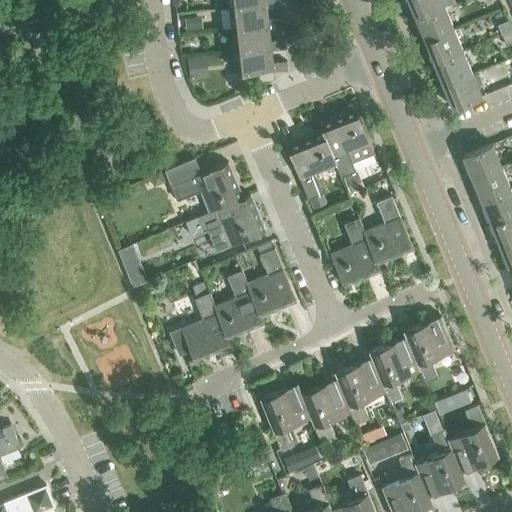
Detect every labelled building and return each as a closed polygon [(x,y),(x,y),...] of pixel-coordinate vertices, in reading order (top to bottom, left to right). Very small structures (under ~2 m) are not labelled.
[(406,0),(414,17),(443,5),(441,0),(406,0)] [(265,20),(264,8),(263,4),(228,8),(230,29),(265,25),(266,29),(281,27),(279,19),(265,20)] [(414,17),(423,40),(453,28),(443,5),(414,17)] [(202,29),(201,15),(185,17),(187,31),(202,29)] [(498,25),(502,33),(511,29),(508,21),(498,25)] [(230,29),(232,51),(268,47),(268,50),(283,48),(282,39),(267,41),(266,29),(265,25),(230,29)] [(432,62),(462,49),(453,28),(423,40),(432,62)] [(506,45),(511,42),(511,29),(502,33),(506,45)] [(270,63),(268,50),(268,47),(232,51),(235,72),(269,68),(269,72),(286,70),(285,61),(270,63)] [(432,62),(442,84),(471,72),(462,49),(432,62)] [(203,57),(187,59),(190,79),(205,77),(203,57)] [(481,82),(479,75),(471,73),(471,72),(442,84),(451,106),(480,94),(478,89),(481,82)] [(242,81),(234,81),(235,92),(244,91),(242,81)] [(317,124),(320,132),(321,131),(334,165),(334,166),(338,177),(343,175),(350,193),(364,187),(357,170),(354,171),(351,163),(371,155),(354,110),(317,124)] [(311,212),(325,206),(319,193),(312,174),(334,166),(334,165),(321,131),(320,132),(285,145),(306,199),(311,212)] [(461,155),(470,178),(499,166),(490,143),(461,155)] [(175,200),(197,191),(206,211),(206,212),(240,198),(240,197),(225,162),(198,173),(192,157),(163,169),(175,200)] [(470,178),(479,200),(509,188),(499,166),(470,178)] [(511,212),(511,196),(509,188),(479,200),(489,222),(511,212)] [(248,194),(240,197),(240,198),(206,212),(206,211),(195,216),(196,219),(188,222),(192,233),(200,230),(201,231),(221,223),(230,244),(262,230),(248,194)] [(375,264),(376,264),(411,250),(389,196),(374,202),(382,222),(362,230),(375,264)] [(498,244),(511,238),(511,212),(489,222),(498,244)] [(379,272),(376,264),(375,264),(362,230),(357,218),(342,224),(350,244),(328,253),(342,287),(379,272)] [(511,264),(511,238),(498,244),(507,266),(511,264)] [(257,255),(265,275),(245,283),(243,284),(257,318),(258,317),(294,303),(272,249),(257,255)] [(144,281),(138,267),(126,272),(132,286),(144,281)] [(233,297),(212,306),(225,340),(226,339),(261,325),(258,317),(257,318),(243,284),(245,283),(240,271),(225,277),(233,297)] [(225,340),(212,306),(207,293),(203,282),(193,287),(197,297),(192,299),(200,319),(180,328),(193,361),(229,346),(226,339),(225,340)] [(439,316),(401,331),(404,337),(405,337),(418,370),(417,370),(422,383),(435,377),(428,359),(453,349),(439,316)] [(370,357),(382,385),(384,391),(388,403),(401,398),(394,379),(417,370),(418,370),(405,337),(404,337),(367,352),(370,358),(370,357)] [(336,378),(339,385),(349,411),(349,412),(353,424),(367,418),(360,401),(384,391),(382,385),(370,357),(370,358),(333,372),(335,379),(336,378)] [(349,411),(339,385),(336,378),(335,379),(300,392),(299,393),(310,417),(309,417),(320,444),(333,439),(325,421),(349,412),(349,411)] [(310,417),(299,393),(300,392),(297,384),(259,399),(279,451),(293,445),(285,427),(309,417),(310,417)] [(465,388),(456,392),(460,404),(470,400),(465,388)] [(470,428),(446,438),(445,438),(459,471),(460,471),(496,456),(475,405),(462,410),(470,428)] [(403,407),(394,411),(400,423),(408,420),(403,407)] [(0,479),(6,477),(0,463),(0,454),(19,447),(10,426),(0,430),(0,479)] [(445,438),(446,438),(442,429),(429,434),(436,452),(413,461),(413,462),(427,495),(427,494),(464,480),(460,471),(459,471),(445,438)] [(400,432),(386,438),(393,453),(407,448),(400,432)] [(412,511),(431,504),(427,494),(427,495),(413,462),(413,461),(410,453),(396,458),(403,478),(381,487),(390,511),(412,511)] [(299,454),(284,460),(289,472),(304,466),(299,454)] [(330,511),(329,507),(320,484),(311,464),(305,466),(314,487),(306,490),(313,509),(304,511),(330,511)] [(374,511),(359,474),(345,479),(353,498),(329,507),(330,511),(374,511)] [(3,502),(3,503),(6,511),(42,511),(54,507),(45,485),(3,502)] [(288,511),(282,494),(269,499),(273,511),(288,511)]
